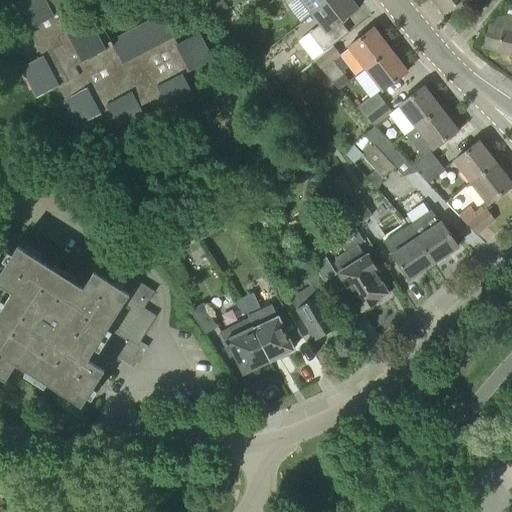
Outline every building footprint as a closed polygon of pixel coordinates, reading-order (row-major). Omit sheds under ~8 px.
[(21,0),(15,3),(42,56),(21,67),(37,98),(58,87),(65,100),(62,101),(75,128),(108,111),(117,128),(143,115),(136,100),(157,89),(167,110),(194,97),(184,75),(213,60),(199,33),(177,44),(161,14),(110,40),(98,15),(67,31),(62,22),(69,18),(59,0),(21,0)] [(231,10),(223,0),(220,0),(213,5),(222,17),(231,10)] [(284,0),(288,4),(293,0),(301,0),(313,14),(330,0),(284,0)] [(351,0),(330,0),(313,14),(320,23),(309,32),(324,51),(349,31),(341,21),(358,8),(351,0)] [(436,0),(446,12),(461,0),(436,0)] [(511,17),(506,16),(497,14),(489,24),(483,46),(497,50),(496,51),(511,55),(511,17)] [(365,69),(390,50),(373,28),(348,47),(365,69)] [(350,80),(334,61),(341,54),(334,46),(316,61),(339,89),(350,80)] [(390,50),(365,69),(382,91),(406,72),(390,50)] [(21,67),(15,54),(5,59),(11,72),(21,67)] [(274,80),(269,84),(275,92),(280,89),(274,80)] [(416,127),(440,109),(423,87),(399,105),(416,127)] [(366,116),(385,102),(378,92),(358,107),(366,116)] [(385,102),(366,116),(376,127),(393,112),(385,102)] [(419,174),(437,160),(429,150),(432,148),(433,149),(457,131),(440,109),(416,127),(407,134),(422,155),(410,165),(419,174)] [(374,145),(395,167),(405,158),(375,127),(365,136),(374,145)] [(471,183),(495,164),(478,142),(454,161),(471,183)] [(395,167),(374,145),(363,157),(384,178),(395,167)] [(437,160),(419,174),(427,183),(444,170),(437,160)] [(488,204),(511,185),(511,184),(495,164),(471,183),(488,204)] [(372,214),(355,189),(343,198),(359,223),(372,214)] [(486,210),(484,211),(481,206),(475,211),(470,206),(457,216),(466,225),(468,225),(475,234),(494,220),(486,210)] [(409,227),(433,263),(457,247),(440,223),(439,224),(431,212),(409,227)] [(199,241),(208,235),(198,217),(189,223),(199,241)] [(320,241),(311,223),(296,230),(305,248),(320,241)] [(433,263),(409,227),(408,225),(384,242),(409,279),(433,263)] [(335,258),(335,264),(344,278),(343,278),(362,310),(377,301),(377,300),(387,293),(374,272),(378,270),(368,255),(365,257),(357,244),(335,258)] [(0,285),(11,292),(0,309),(0,377),(4,380),(15,364),(80,405),(103,370),(100,369),(112,349),(131,361),(130,363),(131,364),(141,347),(138,345),(156,316),(143,309),(154,292),(102,259),(83,289),(17,247),(0,273),(0,285)] [(311,286),(290,299),(314,339),(335,326),(325,309),(328,307),(322,296),(329,292),(311,261),(300,267),(311,286)] [(274,262),(263,269),(274,289),(285,282),(274,262)] [(253,327),(269,360),(292,349),(290,344),(303,337),(288,312),(267,322),(252,293),(241,298),(231,281),(226,284),(242,313),(246,311),(253,327)] [(218,326),(203,303),(190,312),(205,335),(218,326)] [(269,360),(253,327),(224,341),(230,354),(234,352),(244,372),(269,360)]
